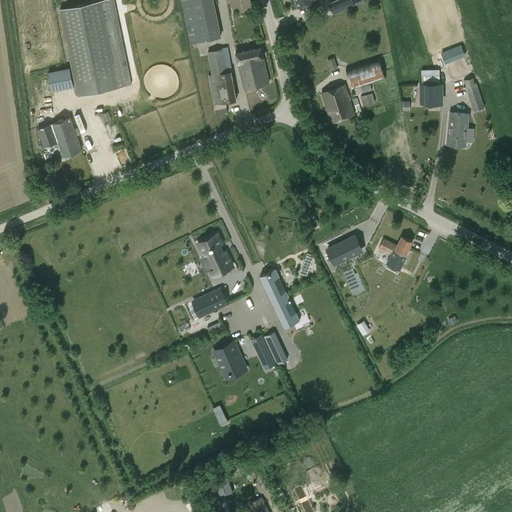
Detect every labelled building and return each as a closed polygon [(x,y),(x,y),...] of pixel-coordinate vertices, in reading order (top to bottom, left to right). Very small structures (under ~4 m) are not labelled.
[(98,0),(60,8),(78,95),(131,84),(113,0),(98,0)] [(180,0),(190,43),(201,41),(221,37),(213,0),(180,0)] [(352,0),(340,0),(330,5),(333,13),(354,4),(352,0)] [(459,45),(441,52),(444,60),(462,53),(459,45)] [(238,63),(240,70),(244,88),(268,82),(263,57),(261,46),(235,52),(238,63)] [(226,71),(222,48),(208,51),(213,74),(208,75),(214,105),(237,100),(232,70),(226,71)] [(330,71),(338,68),(334,57),(326,60),(330,71)] [(352,89),(385,78),(378,58),(346,69),(352,89)] [(46,72),(51,91),(73,85),(67,66),(46,72)] [(421,82),(439,81),(439,68),(420,69),(421,82)] [(484,107),(477,81),(465,84),(473,110),(484,107)] [(419,104),(443,103),(443,82),(419,83),(419,104)] [(321,92),(331,122),(355,114),(345,84),(321,92)] [(370,84),(360,87),(362,92),(372,90),(370,84)] [(372,93),(361,96),(363,105),(374,102),(372,93)] [(449,112),(446,144),(466,146),(469,113),(449,112)] [(78,126),(74,128),(70,117),(37,129),(43,147),(58,141),(63,156),(82,149),(76,134),(80,132),(78,126)] [(100,135),(115,128),(113,123),(97,130),(100,135)] [(313,214),(307,218),(312,228),(318,224),(313,214)] [(426,244),(431,232),(419,227),(414,238),(426,244)] [(202,253),(203,255),(208,253),(215,268),(210,270),(212,275),(218,272),(217,272),(227,268),(232,265),(225,250),(224,251),(221,244),(222,244),(218,234),(214,235),(204,240),(198,243),(199,245),(203,253),(202,253)] [(361,250),(354,235),(328,249),(335,263),(361,250)] [(392,254),(390,258),(401,264),(412,241),(402,235),(397,245),(383,238),(379,247),(392,254)] [(306,257),(303,265),(309,267),(312,259),(306,257)] [(356,267),(344,270),(351,295),(363,292),(356,267)] [(275,301),(288,294),(276,268),(261,275),(270,295),(272,294),(275,300),(275,301)] [(200,315),(227,303),(220,288),(193,301),(200,315),(199,315),(200,315)] [(275,301),(275,300),(273,301),(285,327),(300,320),(288,294),(275,301)] [(454,316),(448,319),(450,324),(457,321),(454,316)] [(220,321),(207,327),(210,332),(222,326),(220,321)] [(369,330),(363,322),(358,325),(363,333),(369,330)] [(274,332),(264,336),(270,350),(281,345),(274,332)] [(247,369),(234,341),(214,350),(217,357),(219,356),(227,372),(237,368),(239,372),(247,369)] [(266,344),(256,348),(261,360),(262,359),(265,365),(264,365),(265,368),(275,363),(266,344)] [(230,511),(270,511),(263,496),(249,502),(254,511),(246,511),(243,505),(230,511)]
